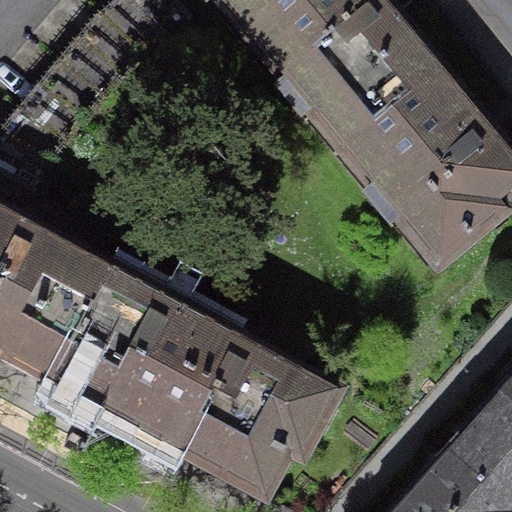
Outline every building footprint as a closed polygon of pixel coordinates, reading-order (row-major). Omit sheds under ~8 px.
[(0,130),(0,173),(33,191),(44,172),(135,62),(191,16),(177,0),(116,0),(96,16),(47,75),(0,130)] [(216,0),(282,79),(378,0),(205,0),(208,2),(210,0),(216,0)] [(308,112),(341,150),(441,67),(391,6),(385,0),(378,0),(282,79),(285,82),(278,88),(303,117),(308,112)] [(441,67),(341,150),(373,189),(366,195),(391,224),(397,219),(438,269),(509,210),(502,203),(511,194),(511,153),(487,123),(441,67)] [(0,355),(51,383),(113,269),(40,229),(0,207),(0,355)] [(51,383),(179,452),(241,338),(176,303),(113,269),(51,383)] [(241,338),(179,452),(266,500),(267,497),(282,469),(289,456),(290,454),(303,460),(340,392),(259,348),(241,338)] [(511,378),(498,395),(511,407),(511,378)] [(455,441),(448,449),(511,505),(511,407),(498,395),(473,423),(472,422),(455,441)] [(511,511),(511,505),(448,449),(441,456),(425,475),(426,476),(393,511),(511,511)]
